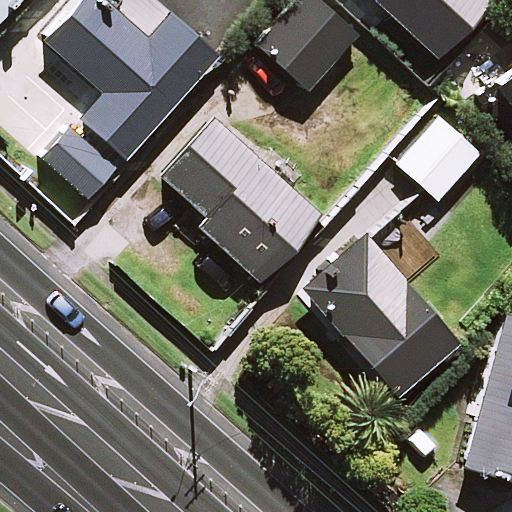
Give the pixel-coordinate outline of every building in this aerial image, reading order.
[(0,0),(0,11),(11,0),(0,0)] [(144,37),(102,0),(74,0),(37,42),(95,93),(37,159),(81,199),(207,57),(162,17),(144,37)] [(351,32),(313,0),(287,0),(248,45),(300,91),(351,32)] [(493,0),(362,0),(437,65),(493,0)] [(511,65),(481,90),(511,129),(511,65)] [(311,215),(206,118),(152,176),(198,218),(190,226),(250,282),(311,215)] [(467,161),(424,123),(390,162),(433,199),(467,161)] [(449,341),(357,238),(296,292),(389,395),(449,341)] [(511,319),(497,315),(454,465),(511,481),(511,319)]
